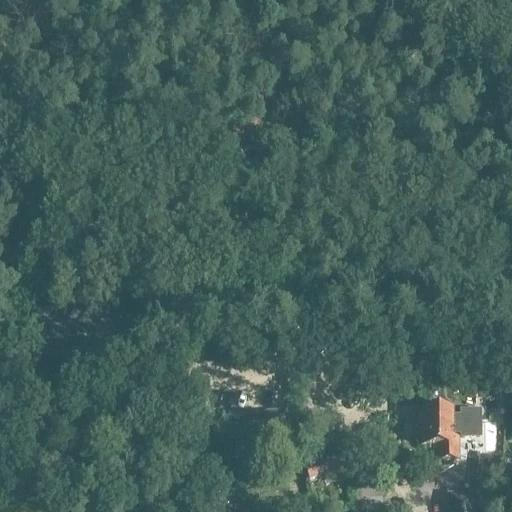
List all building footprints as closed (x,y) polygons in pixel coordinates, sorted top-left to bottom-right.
[(263,414),(228,417),(230,442),(265,439),(265,437),(263,414)] [(449,414),(416,415),(416,434),(422,434),(423,450),(437,450),(437,464),(456,463),(456,443),(450,443),(450,436),(461,436),(461,440),(479,439),(478,414),(460,414),(460,420),(449,420),(449,414)] [(279,441),(269,442),(270,451),(280,450),(279,441)] [(346,454),(303,471),(306,483),(351,467),(346,454)] [(446,495),(446,511),(477,511),(478,495),(446,495)] [(226,511),(225,496),(193,500),(194,511),(226,511)]
